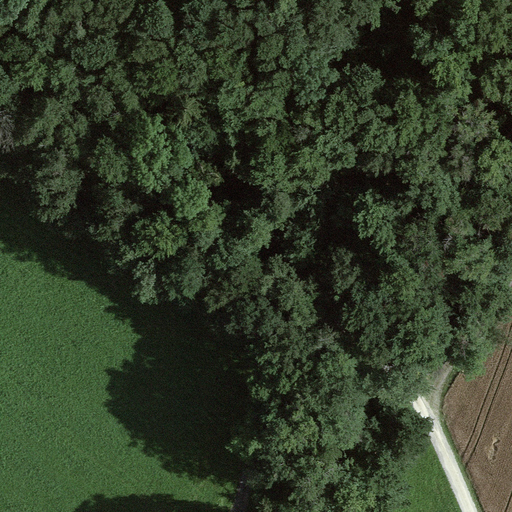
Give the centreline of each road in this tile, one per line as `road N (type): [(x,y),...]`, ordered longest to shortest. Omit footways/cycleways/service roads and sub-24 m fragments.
road 1 (track): [(236,511),(281,375),(327,303)]
road 2 (track): [(511,284),(458,349),(428,410)]
